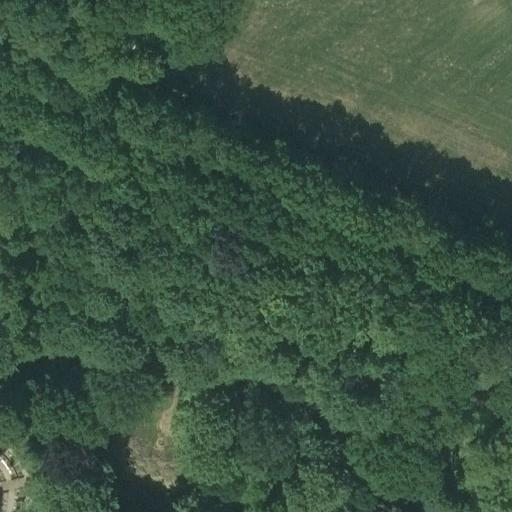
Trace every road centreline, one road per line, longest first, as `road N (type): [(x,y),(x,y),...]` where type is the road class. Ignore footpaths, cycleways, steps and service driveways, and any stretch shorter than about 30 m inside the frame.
road 1 (unclassified): [(511,282),(0,65)]
road 2 (track): [(70,95),(188,0)]
